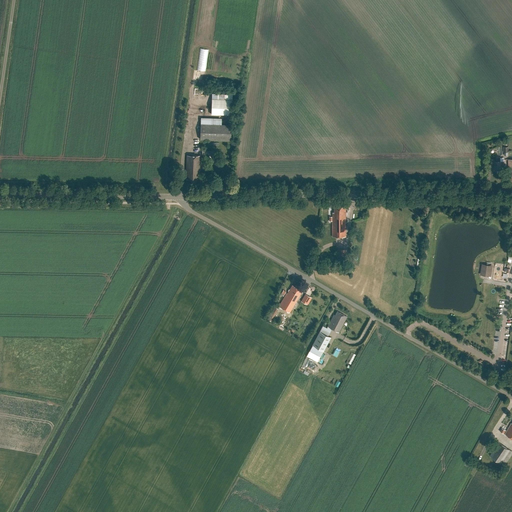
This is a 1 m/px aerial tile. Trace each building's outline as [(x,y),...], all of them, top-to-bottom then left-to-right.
[(232,99),(212,98),(211,114),(232,115),(232,99)] [(201,117),(200,139),(231,140),(232,124),(221,124),(221,118),(201,117)] [(188,179),(188,183),(196,183),(196,179),(198,179),(198,175),(199,175),(199,155),(186,155),(185,179),(188,179)] [(333,211),(331,211),(332,215),(328,215),(328,220),(331,220),(332,236),(346,236),(345,205),(333,206),(333,211)] [(491,275),(492,264),(482,263),(480,273),(491,275)] [(287,290),(287,291),(286,293),(278,305),(289,312),(301,291),(292,285),(289,289),(288,289),(287,290)] [(305,293),(301,301),(308,305),(312,297),(305,293)] [(277,308),(274,306),(266,319),(270,321),(277,308)] [(333,314),(327,326),(338,332),(347,316),(336,310),(334,314),(333,314)] [(330,336),(319,331),(312,345),(305,358),(309,360),(310,359),(312,360),(318,348),(323,351),(330,336)] [(346,362),(351,364),(355,354),(351,352),(346,362)] [(511,453),(511,451),(509,449),(498,442),(489,455),(504,465),(511,453)]
